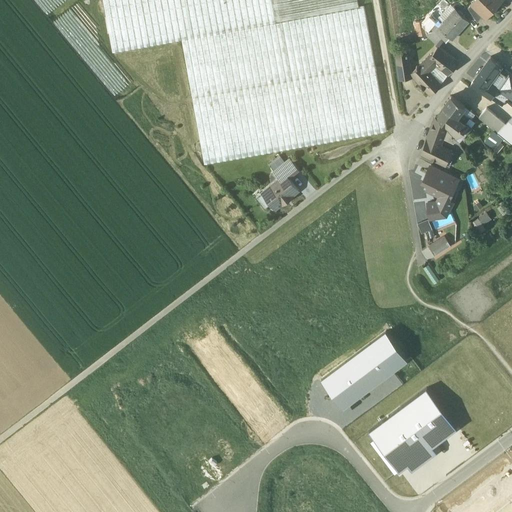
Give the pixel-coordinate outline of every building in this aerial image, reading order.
[(180,0),(102,0),(112,52),(181,40),(188,38),(180,0)] [(180,0),(188,38),(276,22),(272,0),(180,0)] [(272,0),(276,22),(359,7),(357,0),(272,0)] [(500,1),(499,0),(475,0),(472,4),(484,16),(485,16),(500,1)] [(484,16),(472,4),(468,8),(477,23),(484,16)] [(188,38),(181,40),(204,164),(387,130),(364,6),(359,7),(276,22),(188,38)] [(469,21),(455,9),(439,27),(450,38),(452,39),(469,21)] [(450,38),(439,27),(433,21),(428,26),(434,32),(442,39),(446,43),(450,38)] [(442,39),(434,32),(426,34),(437,45),(442,39)] [(458,62),(438,46),(429,58),(428,57),(418,66),(417,66),(416,67),(417,67),(411,73),(413,76),(420,84),(419,85),(419,87),(421,89),(423,89),(424,88),(430,94),(441,84),(428,71),(435,65),(448,74),(458,62)] [(407,51),(396,53),(400,78),(413,76),(411,73),(407,51)] [(501,85),(491,83),(497,73),(505,78),(509,73),(490,60),(471,87),(491,100),(498,89),(501,85)] [(498,89),(511,98),(511,75),(509,73),(505,78),(497,73),(491,83),(501,85),(498,89)] [(465,106),(451,96),(443,107),(457,117),(460,112),(465,106)] [(457,117),(443,107),(435,117),(449,130),(455,139),(462,131),(466,133),(471,127),(465,123),(457,117)] [(505,123),(487,108),(479,117),(494,130),(497,133),(505,123)] [(468,119),(460,112),(457,117),(465,123),(468,119)] [(511,115),(497,133),(504,138),(511,144),(511,142),(511,115)] [(449,130),(435,117),(421,154),(444,165),(450,151),(439,146),(442,139),(453,144),(457,141),(455,139),(449,130)] [(497,133),(494,130),(485,141),(495,150),(504,138),(497,133)] [(450,151),(444,165),(449,167),(455,153),(450,151)] [(298,170),(289,159),(273,172),(279,179),(285,174),(288,178),(298,170)] [(453,176),(431,165),(428,171),(438,176),(439,175),(450,181),(453,176)] [(450,181),(439,175),(438,176),(428,171),(424,179),(430,182),(427,189),(440,196),(448,199),(452,191),(447,188),(450,181)] [(279,179),(261,193),(262,194),(270,203),(275,209),(282,204),(292,197),(291,196),(298,191),(288,178),(285,174),(279,179)] [(450,181),(447,188),(452,191),(458,178),(453,176),(450,181)] [(262,194),(256,199),(264,208),(270,203),(262,194)] [(446,216),(453,202),(448,199),(440,196),(437,201),(427,203),(430,218),(446,216)] [(501,205),(497,208),(503,215),(507,212),(501,205)] [(486,212),(479,217),(482,223),(490,218),(486,212)] [(484,230),(476,218),(471,221),(479,233),(484,230)] [(429,219),(418,222),(420,232),(431,229),(429,219)] [(445,236),(429,246),(434,255),(450,245),(447,241),(447,240),(445,236)] [(323,377),(344,406),(408,359),(387,330),(323,377)] [(428,387),(370,430),(399,470),(407,465),(410,470),(434,452),(430,447),(458,427),(428,387)]
